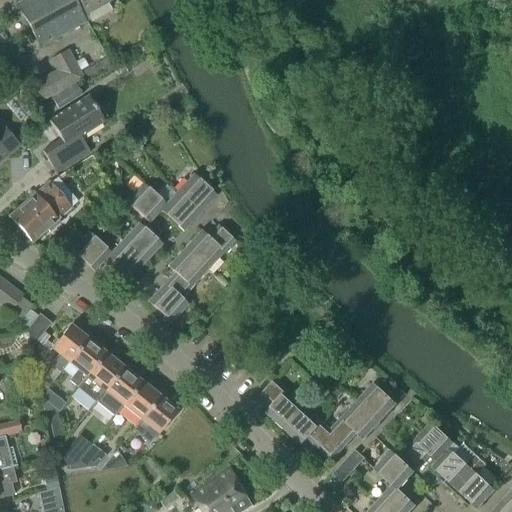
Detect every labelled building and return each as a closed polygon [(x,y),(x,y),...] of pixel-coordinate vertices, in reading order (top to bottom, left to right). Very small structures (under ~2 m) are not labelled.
[(81,15),(72,0),(26,0),(15,6),(38,49),(86,23),(81,15)] [(72,0),(81,15),(108,0),(72,0)] [(28,88),(38,105),(109,65),(106,59),(80,74),(67,52),(50,61),(56,72),(28,88)] [(88,97),(49,121),(60,140),(41,151),(55,174),(89,153),(80,137),(103,123),(88,97)] [(0,161),(18,146),(0,126),(0,125),(0,161)] [(176,192),(199,214),(216,196),(192,175),(176,192)] [(49,233),(59,224),(57,221),(76,203),(57,180),(33,196),(6,219),(31,245),(47,230),(49,233)] [(149,223),(160,211),(165,206),(164,205),(141,184),(124,202),(148,224),(149,223)] [(183,232),(199,214),(176,192),(164,205),(165,206),(160,211),(183,232)] [(105,260),(123,276),(128,281),(162,246),(138,224),(109,254),(110,255),(105,260)] [(208,271),(234,242),(217,226),(207,238),(200,231),(184,249),(208,271)] [(87,232),(69,251),(93,273),(105,260),(110,255),(109,254),(87,232)] [(184,249),(167,267),(174,273),(168,280),(185,295),(208,271),(184,249)] [(0,280),(0,305),(10,313),(22,297),(0,280)] [(147,303),(169,324),(170,325),(192,302),(185,295),(168,280),(147,303)] [(38,318),(27,332),(30,349),(37,341),(50,352),(51,350),(58,355),(50,366),(52,367),(38,384),(41,398),(44,394),(63,371),(68,364),(87,340),(86,340),(69,326),(56,343),(43,334),(50,325),(39,317),(38,318)] [(69,382),(77,389),(105,355),(87,340),(68,364),(78,371),(69,382)] [(94,404),(104,392),(122,369),(105,355),(77,389),(76,389),(94,404)] [(97,401),(94,404),(113,418),(122,407),(127,401),(141,384),(122,369),(104,392),(97,401)] [(304,407),(298,401),(276,380),(260,397),(271,408),(265,414),(283,431),(304,407)] [(156,401),(159,398),(141,384),(127,401),(122,407),(140,421),(156,401)] [(397,407),(396,406),(374,385),(357,402),(381,424),(397,407)] [(339,386),(333,393),(338,398),(345,391),(339,386)] [(132,431),(117,449),(126,456),(148,428),(157,435),(175,412),(159,398),(156,401),(140,421),(132,431)] [(58,412),(45,402),(42,405),(46,427),(49,424),(57,415),(58,412)] [(357,402),(341,420),(358,436),(364,442),(381,424),(357,402)] [(283,431),(301,447),(307,441),(315,448),(331,431),(304,407),(283,431)] [(57,415),(49,424),(53,438),(61,436),(57,415)] [(331,431),(315,448),(332,463),(358,436),(341,420),(331,431)] [(17,421),(0,425),(0,437),(4,437),(5,437),(20,433),(17,421)] [(431,424),(404,454),(420,469),(431,457),(448,439),(431,424)] [(80,435),(64,454),(75,464),(92,444),(80,435)] [(0,470),(3,470),(11,468),(17,467),(12,449),(8,450),(5,437),(4,437),(0,437),(0,470)] [(448,439),(431,457),(437,463),(432,468),(439,474),(436,477),(447,487),(467,466),(450,450),(455,445),(448,439)] [(92,446),(75,466),(68,467),(69,472),(96,468),(106,457),(92,446)] [(127,468),(117,451),(100,472),(127,468)] [(344,463),(354,473),(365,460),(355,451),(344,463)] [(399,492),(407,483),(416,474),(392,452),(375,471),(392,486),(399,492)] [(476,457),(467,466),(447,487),(469,507),(471,504),(479,511),(496,493),(479,476),(487,467),(476,457)] [(354,473),(344,463),(332,476),(342,485),(354,473)] [(0,499),(13,496),(10,484),(15,483),(11,468),(0,470),(0,499)] [(244,511),(253,507),(230,470),(192,497),(201,511),(244,511)] [(55,475),(42,478),(45,491),(57,489),(55,475)] [(399,492),(392,486),(376,504),(384,511),(413,511),(417,508),(399,492)] [(61,511),(57,489),(37,494),(41,511),(61,511)] [(160,503),(166,511),(181,501),(175,492),(160,503)] [(511,511),(511,505),(506,500),(494,511),(511,511)]
